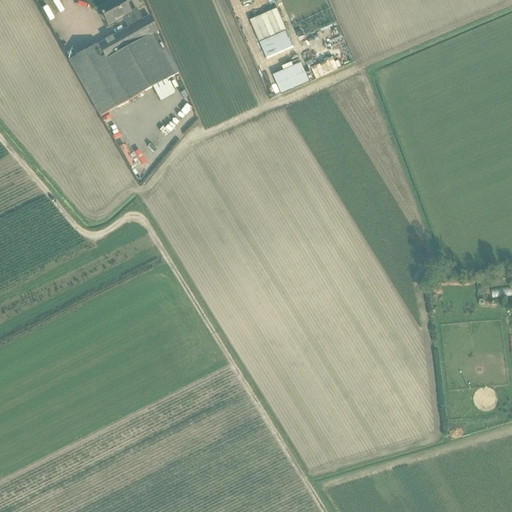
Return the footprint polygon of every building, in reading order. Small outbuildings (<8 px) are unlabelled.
[(51,0),(38,0),(43,12),(54,7),(51,0)] [(100,118),(178,75),(155,33),(157,33),(148,17),(142,20),(136,9),(130,13),(122,0),(113,0),(99,9),(102,14),(101,15),(102,17),(103,16),(108,26),(123,18),(129,28),(68,62),(100,118)] [(277,10),(250,21),(260,44),(267,60),(293,48),(286,32),(277,10)] [(277,77),(285,96),(314,84),(306,65),(277,77)] [(186,136),(190,130),(180,123),(176,129),(186,136)] [(159,150),(167,157),(180,143),(172,135),(159,150)] [(159,153),(155,160),(161,164),(166,157),(159,153)]
